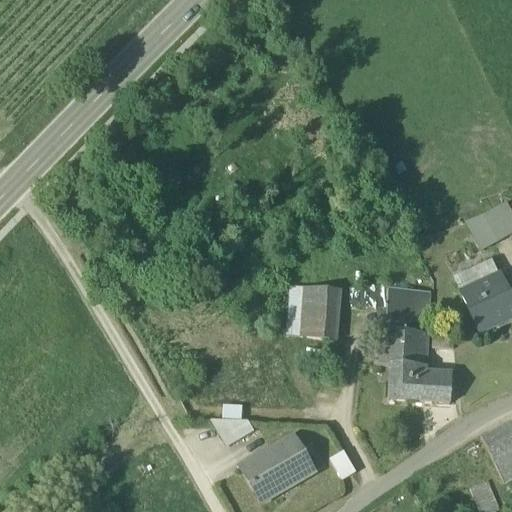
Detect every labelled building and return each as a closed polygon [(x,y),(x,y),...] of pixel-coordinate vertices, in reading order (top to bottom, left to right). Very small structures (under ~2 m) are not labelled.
[(482,219),(497,245),(511,236),(511,218),(507,210),(486,218),(482,219)] [(497,245),(482,219),(464,226),(479,253),(497,245)] [(452,281),(460,296),(498,279),(490,263),(452,281)] [(460,296),(479,337),(511,321),(511,309),(498,279),(460,296)] [(386,288),(351,290),(350,311),(375,311),(385,311),(386,292),(386,288)] [(297,339),(301,291),(288,289),(284,337),(297,339)] [(333,343),(336,311),(337,293),(336,293),(336,294),(301,291),(297,339),(333,343)] [(391,326),(390,333),(426,336),(429,295),(405,294),(386,292),(385,311),(384,325),(391,326)] [(379,325),(384,325),(385,311),(375,311),(379,325)] [(425,370),(426,336),(390,333),(380,332),(378,360),(374,360),(373,368),(378,368),(389,369),(389,368),(423,370),(425,370)] [(430,350),(452,351),(451,339),(431,338),(430,350)] [(425,370),(423,370),(389,368),(389,369),(387,402),(449,406),(451,376),(425,374),(425,370)] [(221,408),(221,423),(241,424),(241,408),(221,408)] [(511,423),(480,441),(501,486),(511,480),(511,423)] [(213,424),(228,450),(252,435),(246,425),(213,424)] [(241,472),(260,505),(283,491),(282,490),(294,483),(295,485),(310,476),(291,443),(241,472)] [(328,463),(340,483),(354,475),(342,455),(328,463)] [(282,490),(283,491),(295,485),(294,483),(282,490)] [(469,494),(475,511),(491,511),(498,510),(489,487),(469,494)]
